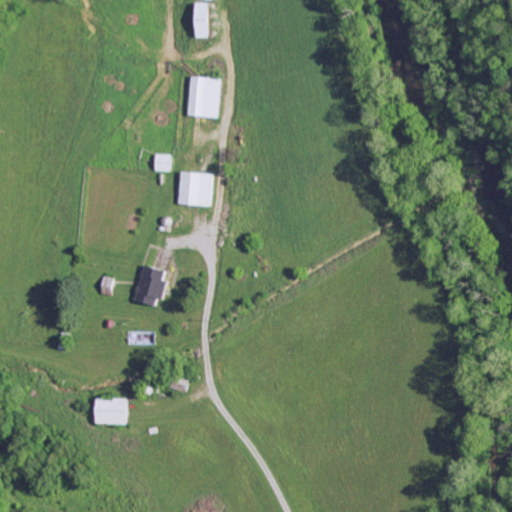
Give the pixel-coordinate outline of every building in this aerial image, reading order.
[(196,2),(197,36),(210,36),(209,2),(196,2)] [(189,115),(220,116),(222,77),(191,76),(189,115)] [(213,172),(182,171),(180,202),(212,203),(213,172)] [(167,270),(147,264),(136,299),(154,305),(156,298),(162,300),(169,280),(165,278),(167,270)] [(96,422),(129,423),(129,398),(97,397),(96,422)]
